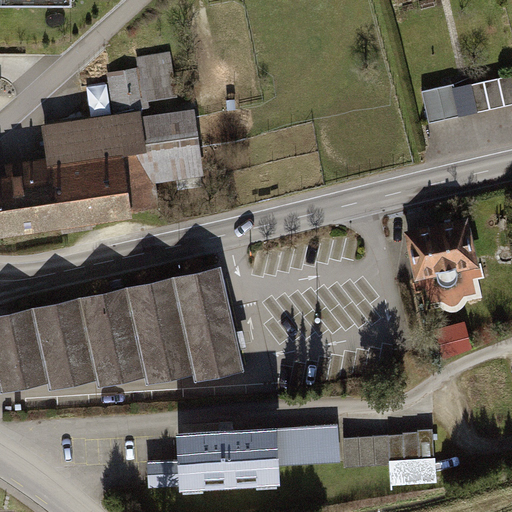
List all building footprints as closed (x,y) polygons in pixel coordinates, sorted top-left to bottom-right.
[(142,68),(111,73),(118,113),(183,102),(174,54),(142,59),(142,68)] [(511,78),(475,87),(481,114),(511,106),(511,78)] [(212,179),(202,109),(150,117),(149,112),(54,125),(59,158),(16,166),(17,177),(0,179),(0,242),(166,214),(161,187),(212,179)] [(475,220),(414,233),(426,291),(487,279),(475,220)] [(230,271),(0,318),(0,346),(11,400),(61,389),(63,394),(108,384),(109,391),(156,381),(159,387),(207,377),(208,383),(251,374),(230,271)] [(185,460),(154,461),(156,492),(300,485),(299,467),(344,465),(342,426),(184,434),(185,460)] [(393,485),(439,483),(437,430),(346,434),(348,464),(392,463),(393,485)]
